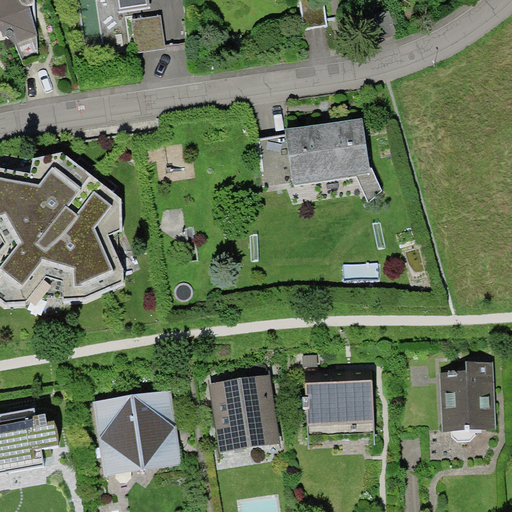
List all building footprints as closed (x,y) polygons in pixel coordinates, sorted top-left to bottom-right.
[(0,0),(0,31),(19,46),(25,67),(38,62),(40,2),(39,0),(0,0)] [(119,0),(121,14),(154,10),(152,0),(119,0)] [(339,0),(302,0),(301,0),(307,32),(344,26),(339,0)] [(161,20),(132,24),(137,56),(165,52),(161,20)] [(371,125),(255,141),(262,194),(358,180),(372,204),(389,194),(378,174),(371,125)] [(62,152),(0,164),(0,299),(6,303),(85,297),(125,281),(121,198),(62,152)] [(320,356),(306,356),(306,368),(320,368),(320,356)] [(493,363),(441,374),(441,432),(452,432),(460,444),(475,444),(480,432),(495,432),(493,363)] [(377,376),(306,379),(309,450),(380,447),(377,376)] [(271,377),(213,387),(225,455),(283,445),(271,377)] [(172,392),(97,404),(109,478),(185,465),(172,392)] [(0,417),(0,470),(11,469),(12,475),(24,473),(23,467),(43,463),(41,446),(63,443),(59,418),(39,421),(38,411),(0,417)]
